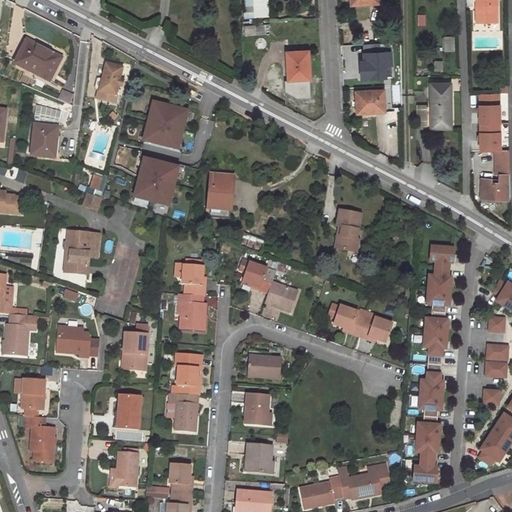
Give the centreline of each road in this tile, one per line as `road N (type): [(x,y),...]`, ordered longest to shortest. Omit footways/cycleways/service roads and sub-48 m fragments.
road 1 (tertiary): [(329,143),(54,0)]
road 2 (residential): [(462,495),(457,442),(472,263),(489,230)]
road 3 (tertiary): [(489,230),(329,143)]
road 4 (track): [(403,182),(404,0)]
road 5 (residential): [(232,345),(216,511)]
road 6 (residential): [(379,375),(261,333),(232,345)]
road 7 (residential): [(329,143),(335,131),(328,0)]
road 8 (residential): [(23,488),(69,481),(76,391)]
